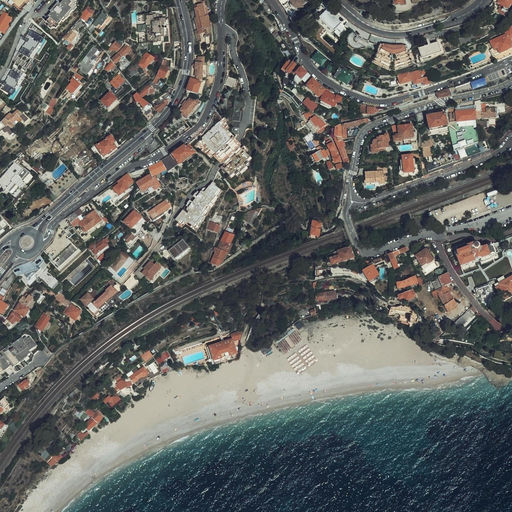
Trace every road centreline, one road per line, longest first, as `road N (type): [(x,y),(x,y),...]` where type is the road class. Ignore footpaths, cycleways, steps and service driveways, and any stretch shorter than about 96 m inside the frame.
road 1 (residential): [(39,241),(76,204),(201,121),(220,69),(222,0)]
road 2 (primary): [(33,232),(167,111),(187,59),(178,0)]
road 3 (residential): [(271,0),(313,70),(370,101),(511,59)]
road 4 (residential): [(352,200),(349,183),(365,130),(511,80)]
road 5 (residential): [(511,141),(368,201),(352,200)]
road 6 (primary): [(337,0),(362,21),(394,32),(450,19),(483,0)]
road 7 (residential): [(352,200),(347,220),(366,253),(430,234)]
